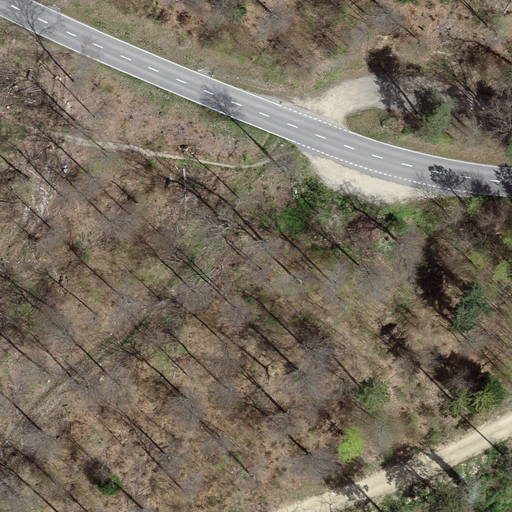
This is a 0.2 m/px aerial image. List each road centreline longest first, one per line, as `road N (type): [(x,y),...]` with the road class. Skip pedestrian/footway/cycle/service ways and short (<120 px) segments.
road 1 (tertiary): [(1,0),(71,36),(368,153),(511,181)]
road 2 (track): [(296,511),(511,424)]
road 3 (track): [(304,130),(333,99),(364,87),(511,103)]
